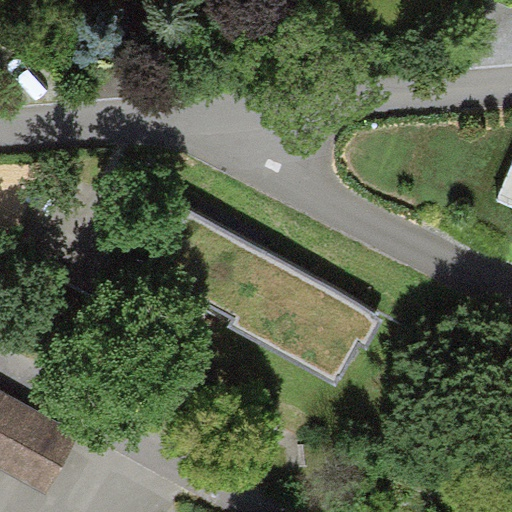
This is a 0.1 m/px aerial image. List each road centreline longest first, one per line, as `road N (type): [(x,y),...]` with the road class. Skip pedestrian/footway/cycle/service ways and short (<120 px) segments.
road 1 (residential): [(251,101),(264,165),(511,286)]
road 2 (residential): [(0,354),(188,476),(260,511)]
road 3 (residential): [(251,101),(511,82)]
road 4 (residential): [(0,126),(251,101)]
